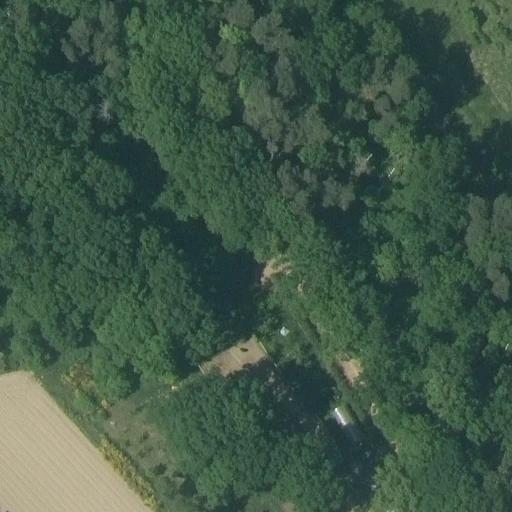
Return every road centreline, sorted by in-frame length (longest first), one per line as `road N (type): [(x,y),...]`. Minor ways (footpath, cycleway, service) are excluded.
road 1 (track): [(107,0),(447,511)]
road 2 (track): [(363,0),(511,230)]
